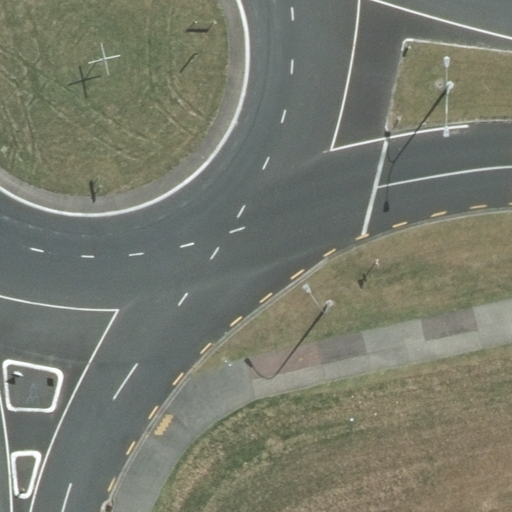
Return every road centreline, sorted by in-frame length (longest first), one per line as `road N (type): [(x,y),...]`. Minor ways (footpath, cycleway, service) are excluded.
road 1 (residential): [(198,246),(152,349),(90,422),(53,511)]
road 2 (secondary): [(511,160),(289,148)]
road 3 (secondary): [(198,246),(134,271),(66,276),(0,261)]
road 4 (secondary): [(306,0),(311,80),(289,148)]
road 5 (secondary): [(289,148),(251,204),(198,246)]
